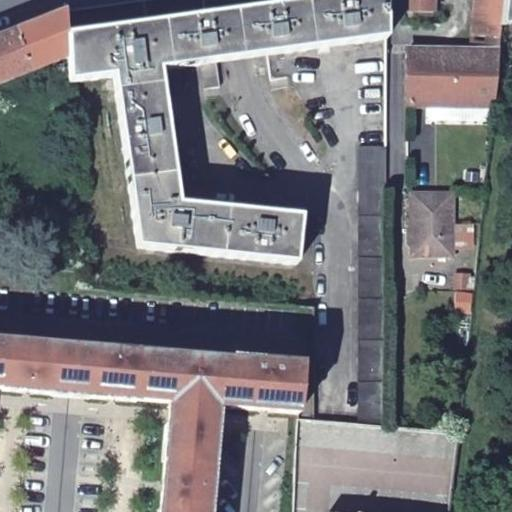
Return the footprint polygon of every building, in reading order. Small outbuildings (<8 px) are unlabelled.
[(202,0),(154,0),(65,13),(69,62),(70,84),(114,79),(138,248),(296,264),(300,220),(178,209),(158,73),(200,67),(242,61),(283,55),(384,40),(383,0),(263,0),(265,11),(236,15),(205,20),(202,0)] [(431,0),(405,0),(406,14),(431,14),(431,0)] [(406,51),(406,105),(492,106),(501,27),(503,0),(473,0),(469,51),(406,51)] [(511,0),(503,0),(501,27),(511,23),(511,0)] [(0,37),(0,87),(69,62),(65,13),(0,37)] [(384,145),(356,145),(357,425),(385,426),(384,145)] [(452,192),(409,192),(409,230),(413,230),(414,239),(410,243),(410,256),(453,254),(452,192)] [(0,388),(3,388),(3,391),(138,404),(138,402),(171,405),(170,421),(160,511),(209,511),(218,425),(219,410),(302,417),(306,369),(237,363),(237,364),(0,341),(0,388)]
